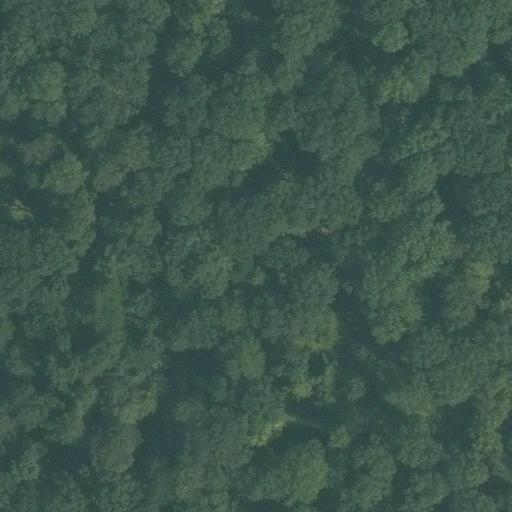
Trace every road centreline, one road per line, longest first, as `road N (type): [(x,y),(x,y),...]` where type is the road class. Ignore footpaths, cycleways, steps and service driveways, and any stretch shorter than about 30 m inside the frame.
road 1 (track): [(268,0),(395,442),(402,511)]
road 2 (track): [(511,257),(0,214)]
